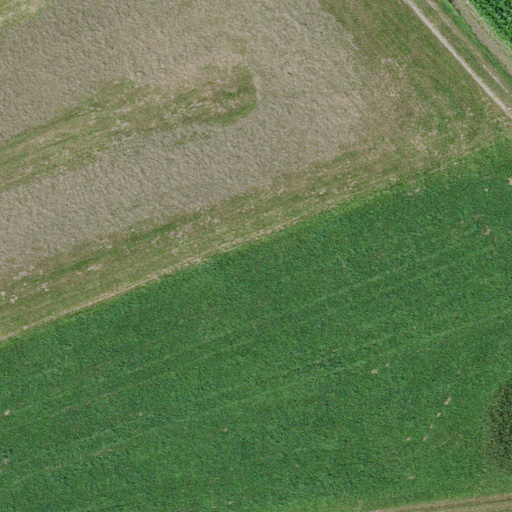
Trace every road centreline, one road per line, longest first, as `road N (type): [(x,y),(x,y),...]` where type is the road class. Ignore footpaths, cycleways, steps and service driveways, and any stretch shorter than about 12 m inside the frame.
road 1 (track): [(511,120),(407,0)]
road 2 (track): [(511,485),(380,511)]
